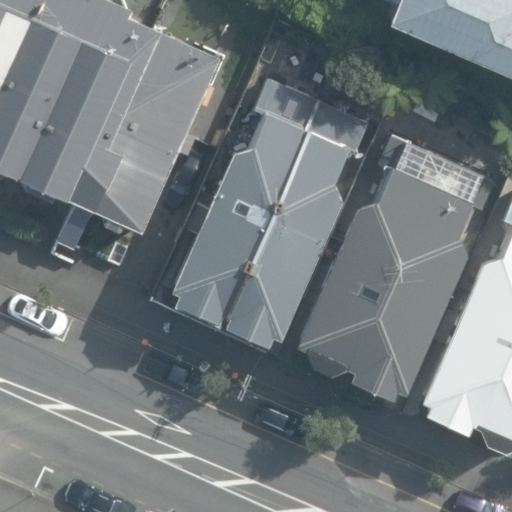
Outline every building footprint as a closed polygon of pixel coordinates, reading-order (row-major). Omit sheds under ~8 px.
[(0,0),(0,170),(133,232),(220,45),(121,0),(0,0)] [(511,0),(386,0),(382,11),(511,66),(511,0)] [(313,103),(260,79),(162,297),(215,321),(313,103)] [(365,126),(313,103),(215,321),(267,344),(365,126)] [(499,183),(386,132),(286,348),(399,400),(499,183)] [(511,189),(509,188),(415,404),(511,445),(511,189)]
